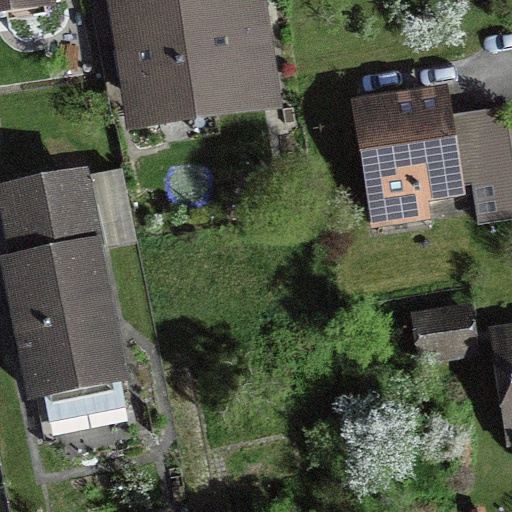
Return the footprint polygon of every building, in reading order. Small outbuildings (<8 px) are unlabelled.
[(40,0),(0,0),(0,13),(41,6),(40,0)] [(240,0),(131,17),(146,115),(255,99),(240,0)] [(372,205),(453,192),(439,102),(357,115),(372,205)] [(511,221),(511,179),(472,187),(479,227),(511,221)] [(116,381),(76,185),(7,198),(21,267),(5,270),(27,397),(116,381)] [(470,355),(464,315),(414,322),(420,363),(470,355)] [(511,342),(503,344),(511,403),(511,342)]
